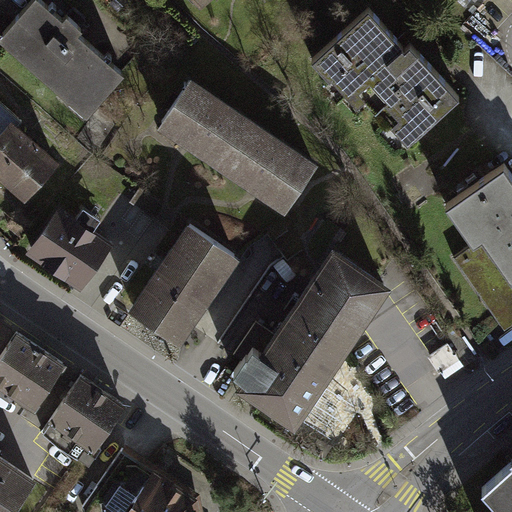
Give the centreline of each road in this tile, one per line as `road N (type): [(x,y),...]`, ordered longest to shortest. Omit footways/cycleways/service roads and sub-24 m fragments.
road 1 (tertiary): [(0,279),(344,511)]
road 2 (tertiary): [(511,382),(361,511)]
road 3 (unknown): [(0,422),(30,434),(103,348)]
